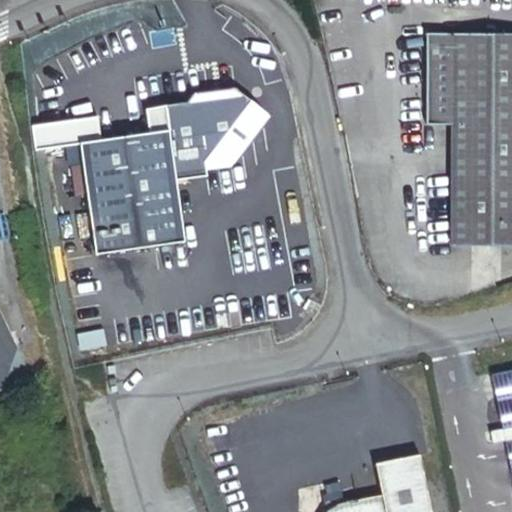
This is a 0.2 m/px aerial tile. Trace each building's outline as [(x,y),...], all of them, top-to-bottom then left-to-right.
[(511,261),(511,46),(428,41),(422,134),(474,138),(465,258),(511,261)] [(102,152),(77,156),(92,264),(184,251),(176,192),(210,186),(211,180),(235,176),(275,128),(236,98),(198,104),(190,114),(169,117),(173,140),(150,144),(102,152)] [(173,140),(169,117),(146,121),(150,144),(173,140)] [(77,156),(102,152),(98,128),(29,139),(33,163),(77,156)] [(0,385),(28,371),(0,306),(0,385)] [(511,429),(502,432),(504,441),(511,439),(511,429)] [(438,511),(427,459),(386,467),(392,497),(351,506),(343,509),(338,511),(438,511)]
